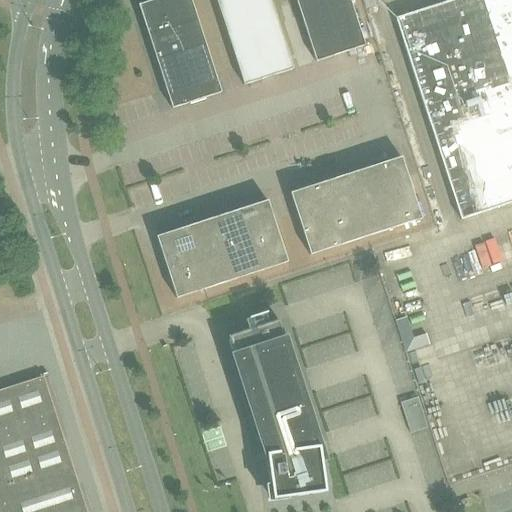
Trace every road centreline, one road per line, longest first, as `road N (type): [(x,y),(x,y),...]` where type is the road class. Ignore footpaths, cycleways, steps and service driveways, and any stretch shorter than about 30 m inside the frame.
road 1 (tertiary): [(29,0),(14,73),(20,161),(131,511)]
road 2 (tertiary): [(164,511),(60,179),(54,65),(67,0)]
